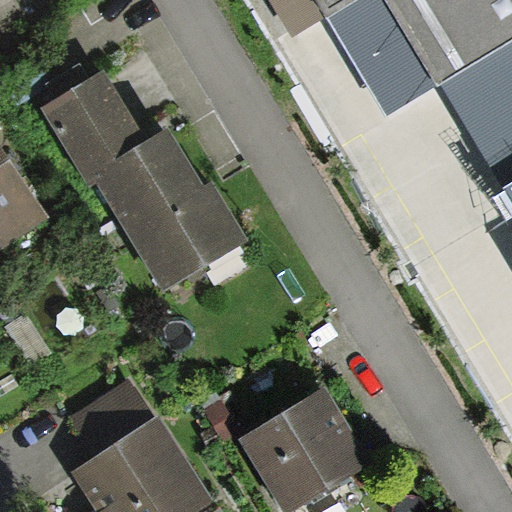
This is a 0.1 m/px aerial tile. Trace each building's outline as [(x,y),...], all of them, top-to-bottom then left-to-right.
[(511,0),(300,0),(308,13),(330,0),(386,0),(438,88),(511,43),(511,0)] [(100,177),(168,294),(252,245),(213,182),(208,188),(170,126),(147,141),(104,72),(45,110),(90,182),(100,177)] [(0,255),(51,221),(0,139),(0,255)] [(200,511),(216,502),(162,415),(156,418),(131,378),(69,416),(97,460),(73,474),(96,511),(200,511)] [(242,437),(285,511),(300,511),(377,467),(328,389),(242,437)]
